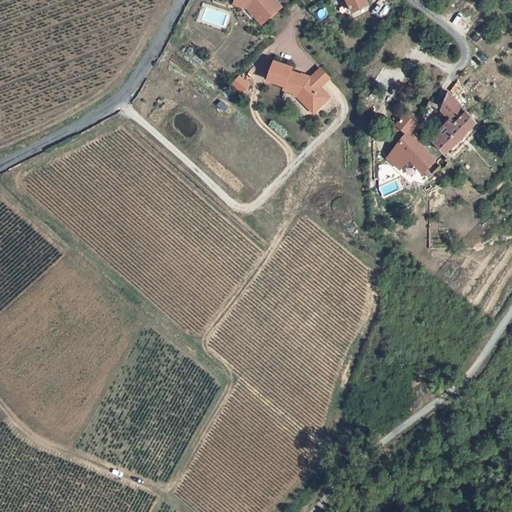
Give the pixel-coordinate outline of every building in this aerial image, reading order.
[(246,1),(242,0),(229,0),(229,2),(243,7),(256,23),(261,19),(246,1)] [(242,0),(246,1),(261,19),(276,7),(271,0),(242,0)] [(350,0),(357,12),(370,5),(368,1),(369,0),(371,0),(372,0),(371,0),(350,0)] [(268,60),(261,79),(279,85),(277,88),(289,93),(292,96),(296,97),(301,102),(304,99),(312,107),(323,97),(314,87),(307,80),(304,81),(295,77),(296,75),(288,72),(287,73),(284,72),(286,67),(268,60)] [(296,75),(295,77),(304,81),(307,80),(314,87),(323,78),(314,69),(305,78),(296,74),(296,75)] [(233,74),(226,82),(235,90),(242,83),(233,74)] [(449,162),(484,124),(455,91),(443,113),(448,123),(431,144),(449,162)] [(403,107),(394,118),(409,131),(418,120),(403,107)] [(427,175),(433,179),(442,169),(409,131),(394,150),(387,158),(401,171),(410,161),(427,175)]
